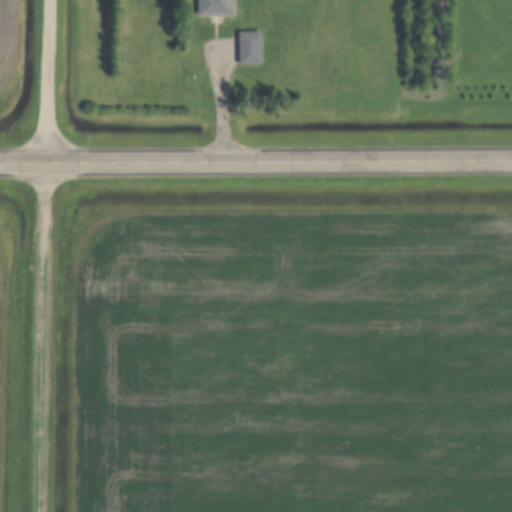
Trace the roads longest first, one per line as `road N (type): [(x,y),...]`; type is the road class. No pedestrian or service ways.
road 1 (secondary): [(511,158),(0,162)]
road 2 (track): [(40,511),(43,162)]
road 3 (residential): [(47,0),(43,162)]
